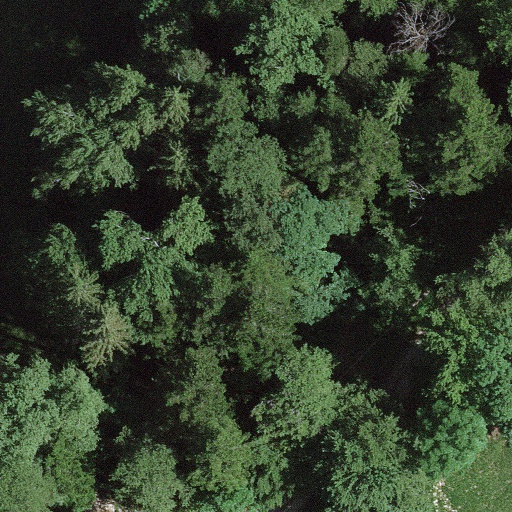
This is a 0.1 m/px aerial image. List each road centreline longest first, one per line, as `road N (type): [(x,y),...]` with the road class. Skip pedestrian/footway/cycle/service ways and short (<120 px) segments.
road 1 (track): [(0,362),(29,374),(175,511)]
road 2 (track): [(332,511),(511,411)]
